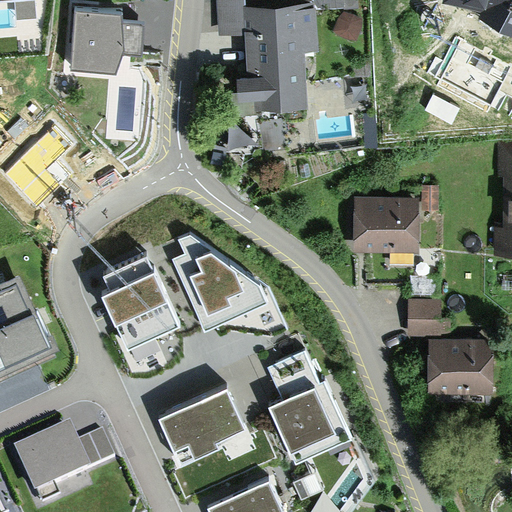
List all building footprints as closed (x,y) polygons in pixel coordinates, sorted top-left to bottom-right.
[(217,0),(219,36),(246,35),(247,78),(237,79),(238,103),(255,102),(255,112),(307,110),(305,53),(318,52),(316,3),(311,3),(311,0),(217,0)] [(511,0),(444,0),(444,1),(483,12),(479,20),(511,35),(511,0)] [(35,1),(16,2),(17,19),(36,18),(35,1)] [(121,11),(77,8),(73,66),(112,69),(123,48),(142,49),(143,19),(122,17),(121,11)] [(334,31),(353,40),(363,19),(344,10),(334,31)] [(509,67),(458,38),(438,74),(489,102),(509,67)] [(0,140),(27,168),(13,181),(38,206),(62,182),(47,167),(67,147),(71,143),(16,88),(0,103),(0,140)] [(284,146),(281,119),(262,121),(264,148),(284,146)] [(511,143),(494,144),(494,256),(511,256),(511,143)] [(436,206),(436,186),(422,186),(422,206),(436,206)] [(355,197),(354,253),(419,254),(420,198),(355,197)] [(211,244),(179,258),(206,324),(268,296),(261,277),(211,244)] [(178,321),(153,264),(103,286),(129,343),(178,321)] [(31,313),(17,280),(0,287),(0,362),(52,341),(39,310),(31,313)] [(438,301),(410,299),(409,329),(436,331),(438,301)] [(428,394),(493,395),(494,340),(429,339),(428,394)] [(284,396),(269,402),(296,461),(353,435),(326,376),(320,379),(305,348),(270,364),(284,396)] [(245,431),(225,386),(159,417),(180,461),(245,431)] [(69,425),(12,451),(33,496),(89,470),(69,425)] [(284,511),(269,476),(210,501),(214,511),(284,511)]
